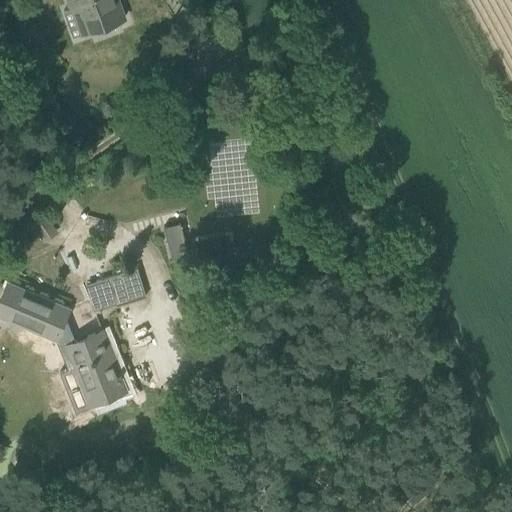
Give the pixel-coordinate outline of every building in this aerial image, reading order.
[(116,0),(114,1),(113,0),(68,0),(71,7),(73,7),(79,6),(88,31),(124,18),(117,0),(116,0)] [(44,241),(58,230),(48,216),(33,227),(44,241)] [(180,223),(164,227),(172,258),(188,254),(180,223)] [(145,297),(136,268),(96,280),(105,309),(145,297)] [(62,346),(69,363),(73,362),(89,404),(124,390),(119,377),(121,376),(103,330),(75,341),(65,316),(68,307),(8,282),(0,299),(0,315),(55,339),(56,338),(61,340),(63,346),(62,346)]
